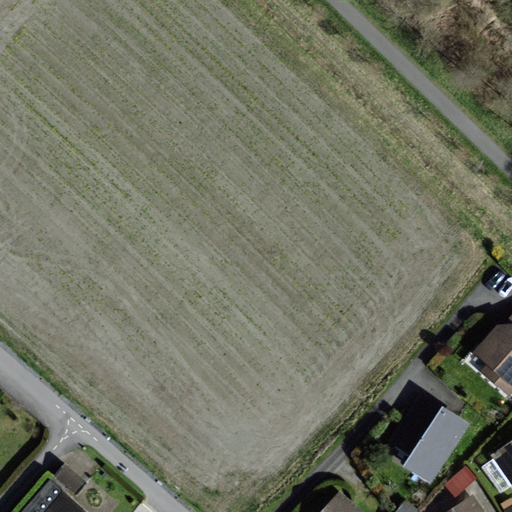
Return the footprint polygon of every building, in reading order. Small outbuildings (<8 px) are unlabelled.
[(511,317),(511,318),(511,324),(499,325),(475,353),(487,364),(481,371),(508,394),(511,389),(511,317)] [(434,477),(466,424),(423,398),(391,452),(434,477)] [(511,444),(496,456),(511,478),(511,444)] [(465,461),(449,482),(462,491),(478,470),(465,461)] [(85,511),(52,482),(24,511),(85,511)] [(361,511),(341,494),(324,511),(361,511)] [(482,511),(473,498),(451,511),(482,511)] [(413,511),(415,510),(404,502),(396,511),(413,511)]
